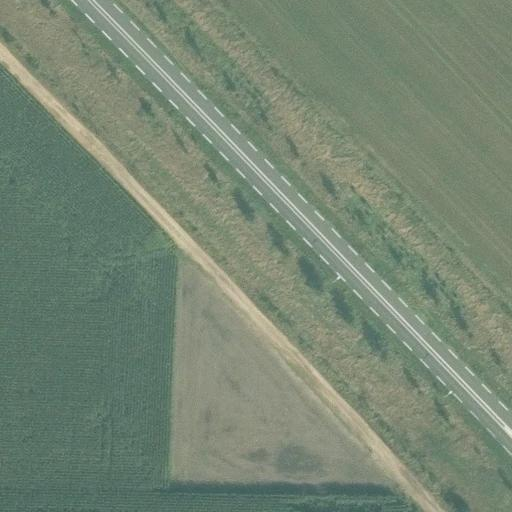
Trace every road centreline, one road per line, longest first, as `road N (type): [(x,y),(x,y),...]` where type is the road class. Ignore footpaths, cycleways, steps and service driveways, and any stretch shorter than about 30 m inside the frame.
road 1 (track): [(432,511),(0,57)]
road 2 (secondary): [(511,436),(88,0)]
